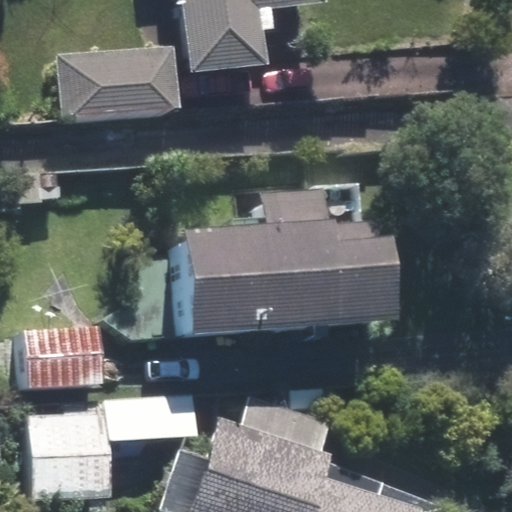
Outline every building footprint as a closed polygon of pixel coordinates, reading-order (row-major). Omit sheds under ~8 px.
[(320,2),(319,0),(176,0),(185,74),(264,65),(258,9),(320,2)] [(54,56),(59,115),(179,106),(174,47),(54,56)] [(191,336),(396,321),(388,215),(327,219),(325,191),(260,195),(263,224),(183,230),(191,336)] [(104,384),(99,327),(21,333),(26,390),(104,384)] [(23,414),(28,502),(110,498),(107,440),(195,436),(194,396),(100,400),(101,411),(23,414)] [(219,418),(186,511),(416,511),(418,507),(325,476),(332,456),(320,452),(329,424),(248,396),(239,424),(219,418)]
